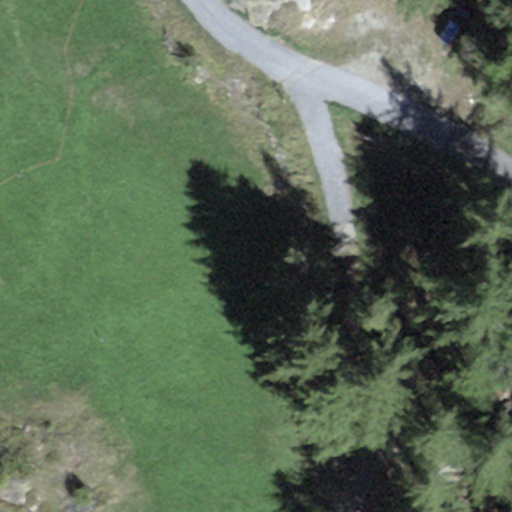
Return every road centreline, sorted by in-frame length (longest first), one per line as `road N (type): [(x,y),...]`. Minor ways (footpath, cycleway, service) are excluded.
road 1 (track): [(311,85),(511,156)]
road 2 (track): [(202,0),(216,22),(311,85)]
